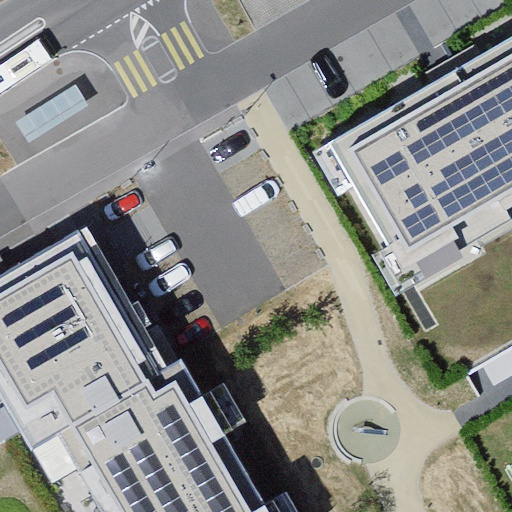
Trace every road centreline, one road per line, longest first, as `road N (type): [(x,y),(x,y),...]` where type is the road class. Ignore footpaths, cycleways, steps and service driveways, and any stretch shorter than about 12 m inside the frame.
road 1 (residential): [(378,0),(202,93)]
road 2 (residential): [(156,116),(0,218)]
road 3 (residential): [(96,0),(156,116)]
